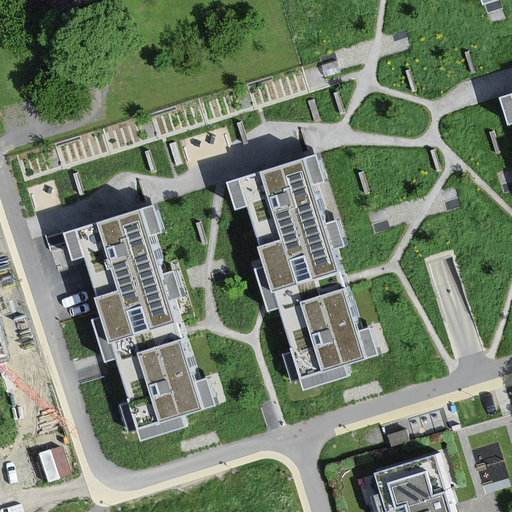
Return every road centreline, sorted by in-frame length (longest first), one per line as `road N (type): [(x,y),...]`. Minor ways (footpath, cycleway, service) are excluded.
road 1 (residential): [(195,462),(133,478),(90,456),(0,175)]
road 2 (residential): [(297,432),(511,367)]
